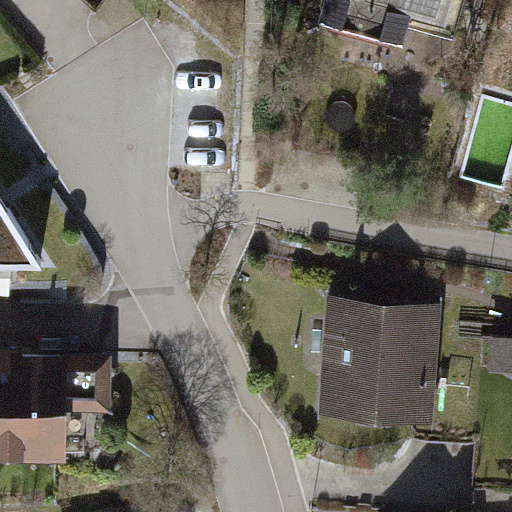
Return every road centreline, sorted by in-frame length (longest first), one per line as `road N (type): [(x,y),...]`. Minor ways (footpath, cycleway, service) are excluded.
road 1 (residential): [(511,256),(247,208),(140,231)]
road 2 (residential): [(140,231),(194,344),(252,511)]
road 3 (residential): [(73,114),(140,231)]
